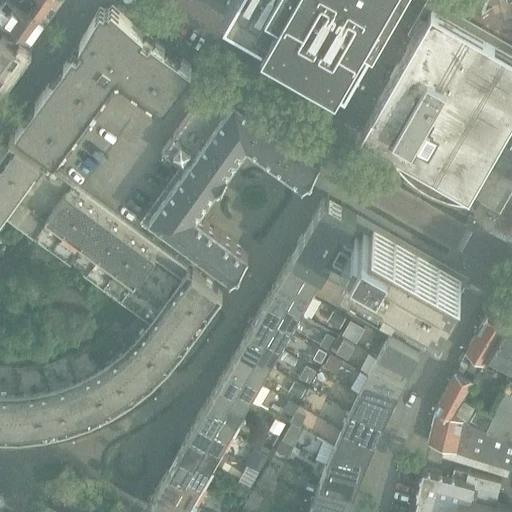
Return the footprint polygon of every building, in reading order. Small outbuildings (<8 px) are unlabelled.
[(35,0),(32,5),(45,15),(55,0),(35,0)] [(229,0),(225,8),(330,68),(346,77),(389,0),(229,0)] [(0,13),(30,36),(45,15),(32,5),(27,12),(14,3),(7,11),(0,6),(0,13)] [(486,201),(497,181),(511,169),(511,51),(434,7),(389,85),(374,111),(362,130),(391,146),(385,157),(398,159),(402,153),(404,154),(399,163),(397,160),(396,161),(399,166),(403,170),(406,174),(410,178),(414,181),(419,184),(423,187),(427,190),(432,192),(436,194),(441,196),(446,198),(451,200),(456,201),(461,202),(467,202),(468,201),(466,201),(464,201),(469,192),(470,192),(467,197),(476,208),(482,199),(486,201)] [(97,18),(16,129),(54,157),(55,156),(53,154),(109,77),(111,79),(111,78),(113,80),(123,79),(125,77),(164,105),(192,67),(120,15),(120,14),(119,13),(118,14),(118,15),(112,16),(112,12),(104,13),(104,17),(99,18),(98,17),(97,17),(97,18)] [(0,79),(21,50),(0,34),(0,79)] [(149,217),(231,276),(248,252),(195,216),(246,143),(303,183),(320,159),(234,97),(232,100),(209,84),(163,150),(185,167),(149,217)] [(0,213),(33,167),(38,171),(45,161),(10,136),(0,150),(0,213)] [(189,266),(45,161),(38,171),(33,167),(1,212),(154,323),(186,278),(182,275),(189,266)] [(389,310),(402,317),(430,333),(463,275),(375,225),(351,213),(353,209),(342,202),(339,206),(323,197),(291,253),(322,271),(389,310)] [(291,253),(281,271),(312,289),(322,271),(291,253)] [(0,433),(21,433),(45,430),(68,425),(91,418),(112,407),(133,395),(152,380),(170,363),(185,344),(223,291),(189,266),(182,275),(186,278),(154,323),(142,337),(129,350),(112,364),(94,375),(77,383),(58,389),(38,393),(20,396),(0,395),(0,433)] [(378,350),(389,332),(380,326),(389,310),(322,271),(312,289),(302,307),(292,325),(282,342),(271,360),(261,378),(251,395),(241,413),(231,431),(221,449),(210,466),(200,484),(190,502),(184,511),(309,511),(313,500),(320,481),(327,462),(334,443),(342,424),(351,405),(359,387),(369,368),(378,350)] [(312,289),(281,271),(270,289),(302,307),(312,289)] [(302,307),(270,289),(260,307),(292,325),(302,307)] [(491,307),(466,349),(475,354),(468,366),(477,371),(484,359),(511,311),(499,304),(491,307)] [(292,325),(260,307),(250,324),(282,342),(292,325)] [(511,311),(484,359),(511,372),(511,311)] [(250,324),(240,342),(271,360),(282,342),(250,324)] [(410,367),(420,349),(392,334),(389,332),(378,350),(410,367)] [(271,360),(240,342),(230,360),(261,378),(271,360)] [(369,368),(401,385),(410,367),(378,350),(369,368)] [(261,378),(230,360),(219,378),(251,395),(261,378)] [(359,387),(392,402),(401,385),(369,368),(359,387)] [(469,424),(470,423),(452,416),(472,381),(455,371),(436,406),(433,424),(458,435),(461,429),(466,430),(469,424)] [(251,395),(219,378),(209,395),(241,413),(251,395)] [(384,420),(392,402),(359,387),(351,405),(384,420)] [(511,398),(504,394),(487,430),(511,439),(511,398)] [(241,413),(209,395),(199,413),(231,431),(241,413)] [(463,401),(455,414),(467,421),(475,408),(463,401)] [(342,424),(375,438),(384,420),(351,405),(342,424)] [(479,406),(470,419),(484,428),(492,415),(479,406)] [(231,431),(199,413),(189,431),(221,449),(231,431)] [(368,457),(375,438),(342,424),(334,443),(368,457)] [(432,424),(428,442),(431,443),(445,447),(510,468),(511,468),(511,439),(487,430),(469,424),(466,430),(461,429),(458,435),(433,424),(432,424)] [(221,449),(189,431),(179,448),(210,466),(221,449)] [(327,462),(361,475),(368,457),(334,443),(327,462)] [(210,466),(179,448),(169,466),(200,484),(210,466)] [(327,462),(320,481),(354,493),(361,475),(327,462)] [(200,484),(169,466),(159,484),(190,502),(200,484)] [(511,511),(511,508),(495,504),(501,479),(454,467),(450,482),(441,479),(443,471),(425,466),(413,511),(511,511)] [(320,481),(313,500),(348,511),(354,493),(320,481)] [(164,511),(184,511),(190,502),(159,484),(148,502),(164,511)] [(313,500),(309,511),(347,511),(348,511),(313,500)]
